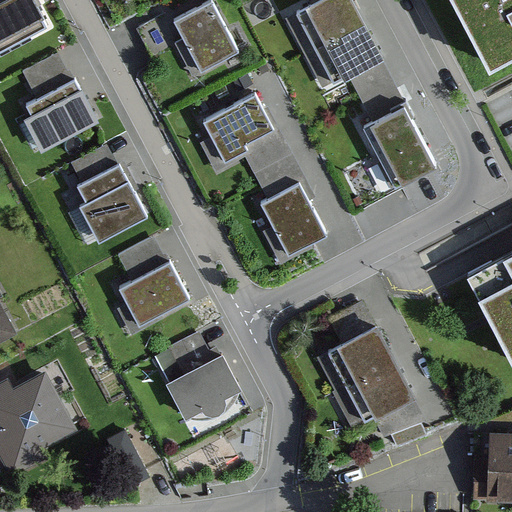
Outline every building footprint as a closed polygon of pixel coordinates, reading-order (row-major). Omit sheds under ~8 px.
[(32,0),(1,0),(0,1),(0,43),(44,19),(32,0)] [(317,0),(298,10),(316,44),(363,19),(352,0),(317,0)] [(511,0),(457,0),(491,63),(511,52),(511,0)] [(209,3),(174,22),(200,71),(235,51),(209,3)] [(316,44),(334,78),(381,53),(363,19),(316,44)] [(76,86),(20,115),(38,150),(94,121),(76,86)] [(257,91),(206,117),(226,157),(247,146),(243,138),(273,123),(257,91)] [(405,103),(371,121),(402,179),(436,161),(405,103)] [(126,180),(73,205),(91,243),(144,217),(126,180)] [(301,181),(265,199),(291,249),(327,230),(301,181)] [(511,249),(471,271),(511,348),(511,249)] [(166,261),(114,288),(133,325),(185,298),(166,261)] [(330,348),(348,381),(393,356),(375,323),(330,348)] [(167,377),(208,359),(198,334),(156,352),(167,377)] [(218,356),(161,387),(181,425),(239,395),(218,356)] [(348,381),(367,414),(412,389),(393,356),(348,381)] [(9,376),(0,380),(0,443),(13,467),(42,451),(38,444),(73,424),(44,372),(15,388),(9,376)] [(131,483),(150,473),(128,430),(108,440),(131,483)] [(511,433),(490,433),(487,493),(511,493),(511,433)]
